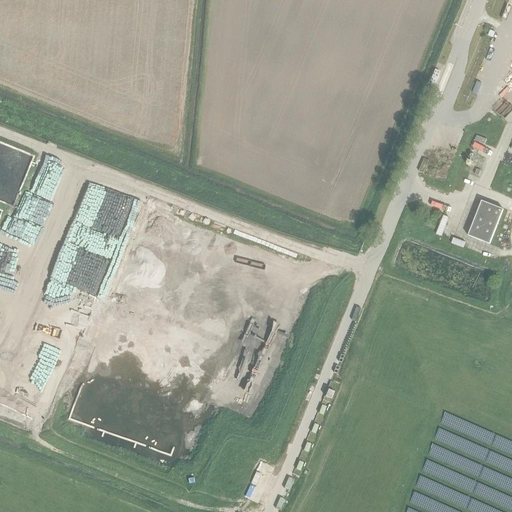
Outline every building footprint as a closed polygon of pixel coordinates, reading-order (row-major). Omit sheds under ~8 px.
[(440,72),(435,70),(430,82),(435,84),(440,72)] [(486,139),(476,135),(474,140),(484,144),(486,139)] [(503,210),(482,201),(468,236),(490,245),(503,210)] [(436,234),(441,236),(449,218),(443,215),(436,234)] [(466,243),(454,238),(451,243),(464,248),(466,243)] [(293,474),(289,488),(294,490),(298,476),(293,474)]
